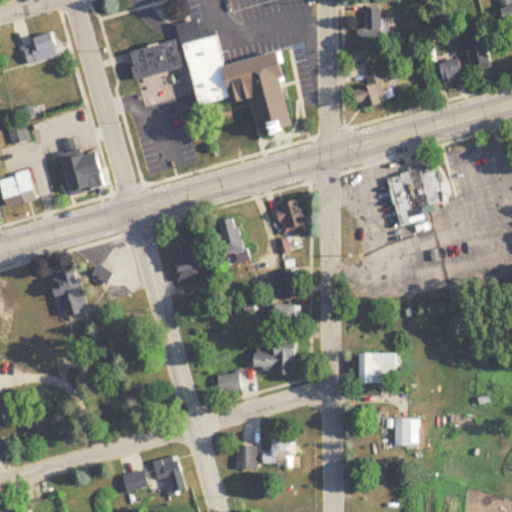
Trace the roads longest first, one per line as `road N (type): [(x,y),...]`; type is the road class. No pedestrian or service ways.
road 1 (primary): [(0,248),(511,103)]
road 2 (residential): [(332,511),(329,156)]
road 3 (residential): [(0,483),(332,385)]
road 4 (residential): [(219,511),(133,211)]
road 5 (residential): [(133,211),(73,0)]
road 6 (residential): [(329,156),(326,0)]
